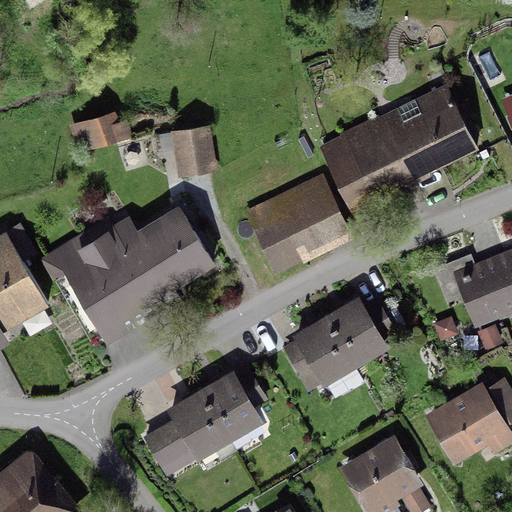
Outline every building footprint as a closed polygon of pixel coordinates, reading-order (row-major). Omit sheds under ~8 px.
[(387,134),(379,119),(320,149),(347,203),(472,142),(444,86),(411,102),(414,108),(404,112),(409,123),(387,134)] [(110,125),(107,116),(79,125),(87,145),(113,137),(115,142),(119,141),(114,124),(110,125)] [(119,141),(128,138),(122,121),(114,124),(119,141)] [(79,125),(71,127),(78,151),(88,148),(87,145),(79,125)] [(490,126),(479,131),(482,139),(493,133),(490,126)] [(209,166),(203,127),(173,131),(179,171),(209,166)] [(318,181),(247,215),(269,262),(297,249),(301,257),(325,246),(319,232),(338,223),(318,181)] [(211,262),(208,257),(181,213),(119,250),(146,295),(206,258),(209,263),(211,262)] [(44,258),(59,286),(60,286),(91,341),(93,339),(88,330),(146,295),(119,250),(103,222),(44,258)] [(0,329),(45,303),(4,234),(0,236),(0,329)] [(466,290),(477,320),(511,305),(511,253),(501,258),(503,263),(496,266),(493,262),(460,275),(466,290)] [(447,298),(466,290),(460,275),(453,260),(435,267),(447,298)] [(357,300),(326,318),(352,362),(383,344),(357,300)] [(352,362),(326,318),(295,336),(321,380),(336,372),(346,389),(362,380),(352,362)] [(257,418),(231,374),(200,392),(226,436),(257,418)] [(504,427),(480,387),(430,416),(454,457),(504,427)] [(226,436),(200,392),(170,410),(196,454),(226,436)] [(389,441),(345,467),(371,511),(381,511),(393,505),(389,498),(414,483),(389,441)] [(0,511),(71,511),(74,509),(28,453),(0,475),(0,511)]
